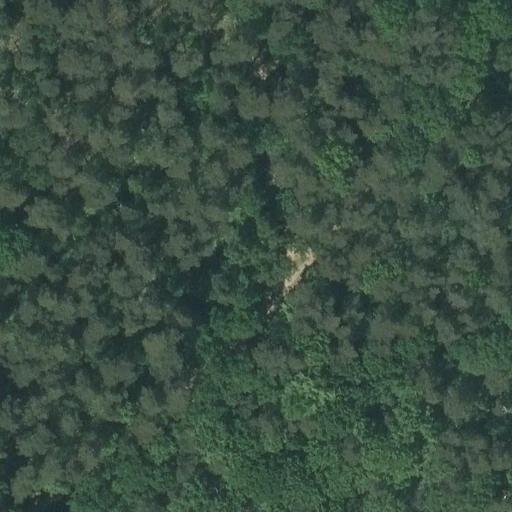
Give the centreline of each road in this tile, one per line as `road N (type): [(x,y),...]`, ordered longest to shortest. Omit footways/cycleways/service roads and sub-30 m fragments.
road 1 (track): [(511,30),(229,349),(33,511)]
road 2 (track): [(241,0),(292,281)]
road 3 (track): [(229,349),(511,317)]
road 4 (track): [(213,363),(265,511)]
